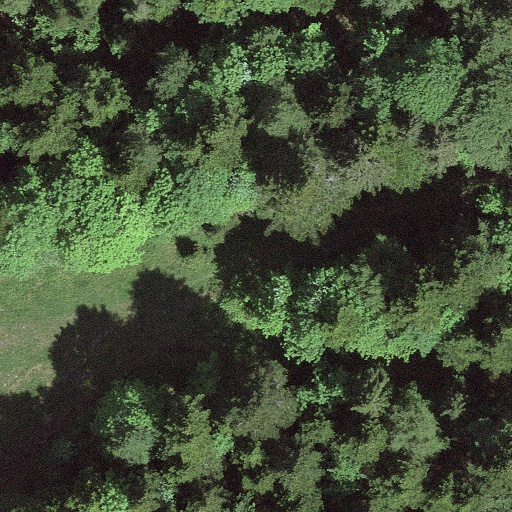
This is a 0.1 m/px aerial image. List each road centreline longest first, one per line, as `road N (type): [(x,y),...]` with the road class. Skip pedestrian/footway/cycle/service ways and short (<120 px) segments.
road 1 (track): [(0,314),(511,172)]
road 2 (track): [(72,294),(511,366)]
